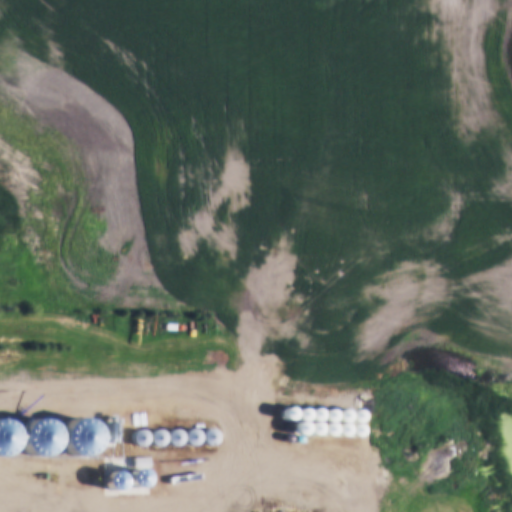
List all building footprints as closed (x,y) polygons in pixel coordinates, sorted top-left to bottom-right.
[(289,382),(289,380),(287,378),(285,377),(282,378),(281,380),(280,382),(281,385),(282,386),(285,387),(287,386),(289,385),(289,382)] [(300,383),(299,381),(297,379),(295,378),(292,379),(291,381),(290,383),(291,386),(292,387),(295,388),(297,387),(299,386),(300,383)] [(309,384),(309,382),(307,380),(304,380),(302,380),(300,382),(300,384),(300,387),(302,389),(304,389),(307,389),(309,387),(309,384)] [(319,385),(318,383),(316,381),(314,380),(312,381),(310,383),(309,385),(310,388),(312,389),(314,390),(316,389),(318,388),(319,385)] [(331,386),(330,383),(328,381),(325,380),(322,381),(320,383),(319,386),(320,388),(322,391),(325,391),(328,391),(330,388),(331,386)] [(342,387),(342,384),(340,382),(337,381),(334,382),(332,384),(331,387),(332,389),(334,391),(337,392),(340,391),(342,389),(342,387)] [(307,406),(306,403),(304,400),(300,400),(297,400),(295,403),(294,406),(295,409),(297,411),(300,412),(304,411),(306,409),(307,406)] [(320,406),(319,403),(317,401),(314,400),(311,401),(308,403),(307,406),(308,409),(311,412),(314,412),(317,412),(319,409),(320,406)] [(334,406),(333,403),(330,401),(327,400),(324,401),(322,403),(321,406),(322,410),(324,412),(327,413),(330,412),(333,410),(334,406)] [(347,407),(346,404),(344,401),(341,400),(338,401),(336,404),(335,407),(336,410),(338,412),(341,413),(344,412),(346,410),(347,407)] [(86,416),(85,412),(83,410),(79,409),(76,410),(73,412),(73,416),(73,419),(76,422),(79,422),(83,422),(85,419),(86,416)] [(320,420),(319,417),(316,414),(313,413),(310,414),(308,417),(307,420),(308,423),(310,425),(313,426),(316,425),(319,423),(320,420)] [(347,420),(346,416),(344,414),(341,413),(338,414),(336,416),(335,420),(336,423),(338,425),(341,426),(344,425),(346,423),(347,420)] [(306,420),(305,417),(303,414),(300,414),(297,414),(294,417),(294,420),(294,423),(297,425),(300,426),(303,425),(305,423),(306,420)] [(333,420),(333,417),(330,414),(327,414),(324,414),(322,417),(321,420),(322,423),(324,425),(327,426),(330,425),(333,423),(333,420)] [(152,425),(151,421),(148,418),(144,416),(140,418),(137,421),(135,425),(137,429),(140,432),(144,433),(148,432),(151,429),(152,425)] [(169,425),(168,420),(165,417),(161,416),(157,417),(154,420),(153,425),(154,429),(157,432),(161,433),(165,432),(168,429),(169,425)] [(187,424),(186,420),(183,417),(179,416),(174,417),(171,420),(170,424),(171,429),(174,432),(179,433),(183,432),(186,429),(187,424)] [(204,425),(203,420),(200,417),(196,416),(192,417),(188,420),(187,425),(188,429),(192,432),(196,433),(200,432),(203,429),(204,425)] [(100,424),(99,421),(96,418),(93,417),(89,418),(87,421),(86,424),(87,427),(89,430),(93,431),(96,430),(99,427),(100,424)] [(117,425),(116,421),(113,418),(109,417),(105,418),(102,421),(100,425),(102,429),(105,432),(109,433),(113,432),(116,429),(117,425)] [(135,425),(133,421),(130,418),(126,417),(122,418),(119,421),(118,425),(119,429),(122,432),(126,433),(130,432),(133,429),(135,425)] [(59,426),(58,423),(55,420),(52,420),(49,420),(46,423),(45,426),(46,430),(49,432),(52,433),(55,432),(58,430),(59,426)] [(105,438),(105,435),(102,432),(99,431),(95,432),(93,435),(92,438),(93,441),(95,444),(99,445),(102,444),(105,441),(105,438)] [(24,442),(23,438),(20,435),(16,434),(12,435),(9,438),(8,442),(9,446),(12,449),(16,450),(20,449),(23,446),(24,442)] [(40,442),(39,438),(36,435),(32,434),(28,435),(25,438),(24,442),(25,446),(28,449),(32,450),(36,449),(39,446),(40,442)] [(56,442),(55,438),(52,435),(48,434),(44,435),(42,438),(40,442),(42,446),(44,449),(48,450),(52,449),(55,446),(56,442)] [(60,471),(60,467),(57,465),(54,464),(50,465),(48,467),(47,471),(48,474),(50,476),(54,477),(57,476),(60,474),(60,471)]
